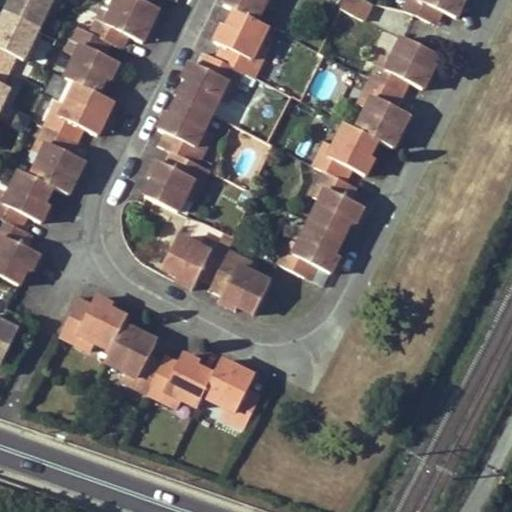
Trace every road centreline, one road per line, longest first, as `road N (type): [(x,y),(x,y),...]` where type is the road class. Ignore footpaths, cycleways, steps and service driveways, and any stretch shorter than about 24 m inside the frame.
road 1 (residential): [(191,0),(95,199),(102,236),(128,276),(257,355),(293,354),(332,334),(494,0)]
road 2 (secondary): [(0,445),(187,511)]
